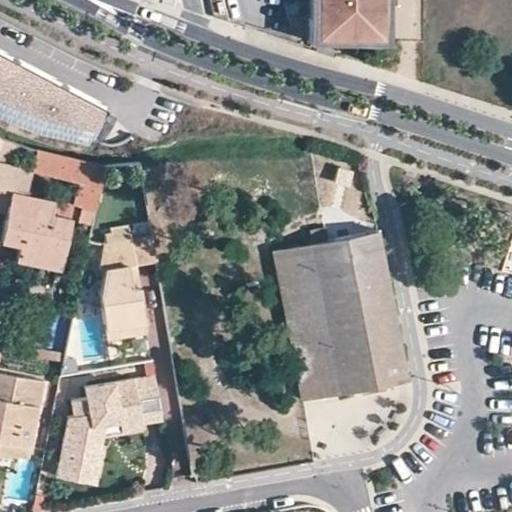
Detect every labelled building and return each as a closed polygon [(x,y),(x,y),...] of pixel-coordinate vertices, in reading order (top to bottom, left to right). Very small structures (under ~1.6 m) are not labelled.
[(318,16),(317,0),(309,0),(310,16),(318,16)] [(381,0),(317,0),(318,16),(310,16),(310,40),(339,40),(339,34),(354,34),(354,40),(381,40),(381,0)] [(390,40),(389,0),(381,0),(381,40),(390,40)] [(0,114),(31,125),(78,136),(94,101),(0,51),(0,114)] [(0,162),(14,165),(17,143),(0,136),(0,162)] [(102,161),(32,148),(28,167),(98,180),(102,161)] [(48,211),(50,197),(24,192),(28,167),(14,165),(0,162),(0,208),(4,209),(0,230),(0,238),(15,241),(35,245),(35,253),(59,257),(67,215),(48,211)] [(408,344),(374,226),(271,255),(304,373),(336,364),(408,344)] [(95,263),(101,266),(94,291),(99,324),(138,318),(133,284),(126,285),(123,264),(130,263),(151,260),(147,240),(126,243),(124,227),(107,229),(108,237),(103,238),(104,246),(99,247),(95,263)] [(35,253),(35,245),(15,241),(13,258),(56,266),(59,257),(35,253)] [(130,263),(123,264),(126,285),(133,284),(130,263)] [(99,324),(101,338),(141,330),(138,318),(99,324)] [(336,364),(344,393),(416,373),(408,344),(336,364)] [(344,393),(336,364),(304,373),(313,402),(344,393)] [(12,443),(26,445),(33,406),(36,406),(41,379),(0,370),(0,450),(10,453),(12,443)] [(52,472),(90,480),(99,440),(96,439),(98,432),(94,431),(96,420),(100,419),(116,417),(115,409),(134,406),(136,420),(156,417),(149,372),(79,382),(81,393),(66,396),(68,410),(65,411),(52,472)] [(115,409),(116,417),(118,428),(137,426),(136,420),(134,406),(115,409)] [(24,456),(26,445),(12,443),(10,453),(24,456)]
